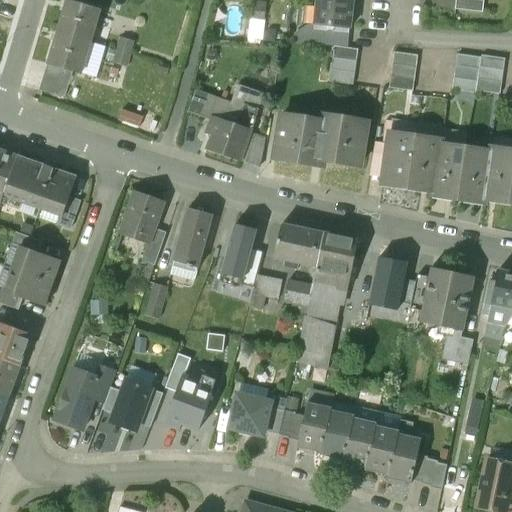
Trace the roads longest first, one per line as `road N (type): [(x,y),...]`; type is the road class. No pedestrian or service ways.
road 1 (residential): [(122,153),(511,255)]
road 2 (residential): [(14,456),(122,153)]
road 3 (residential): [(219,473),(85,475),(39,469),(14,456)]
road 4 (track): [(163,167),(210,0)]
road 5 (residential): [(368,511),(219,473)]
road 6 (residential): [(402,0),(398,37),(511,44)]
road 7 (residential): [(5,112),(122,153)]
